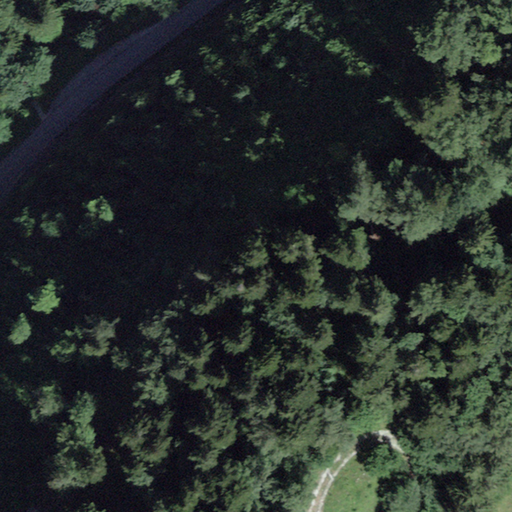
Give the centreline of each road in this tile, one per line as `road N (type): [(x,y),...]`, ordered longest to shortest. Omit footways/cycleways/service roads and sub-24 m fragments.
road 1 (unclassified): [(195,0),(151,29),(0,190)]
road 2 (track): [(315,511),(337,463),(357,442),(382,433),(399,439),(409,459),(414,511)]
